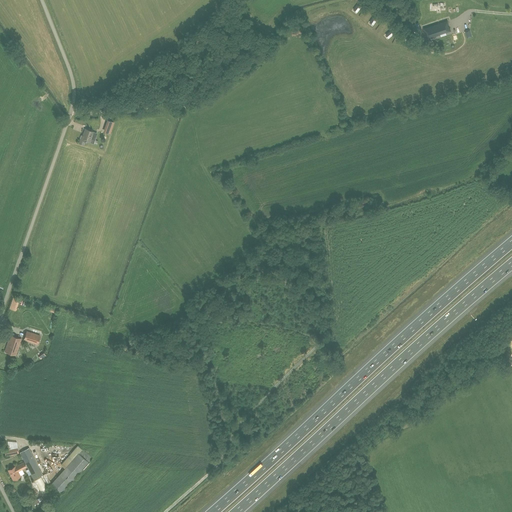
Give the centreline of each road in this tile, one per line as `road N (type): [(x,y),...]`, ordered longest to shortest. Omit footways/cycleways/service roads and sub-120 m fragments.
road 1 (motorway): [(511,242),(213,511)]
road 2 (motorway): [(236,511),(511,264)]
road 3 (unclassified): [(0,316),(73,99),(42,0)]
road 4 (track): [(231,437),(332,333)]
